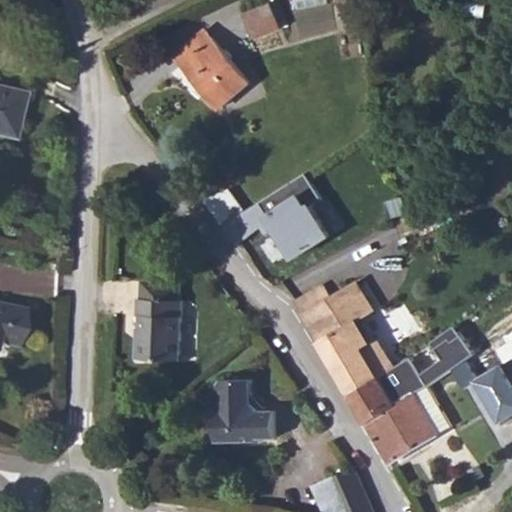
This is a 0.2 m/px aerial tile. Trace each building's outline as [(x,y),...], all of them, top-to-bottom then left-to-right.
[(283,28),(273,1),(242,13),(253,39),(283,28)] [(207,29),(177,54),(220,106),(250,80),(207,29)] [(0,137),(14,141),(22,93),(0,88),(0,137)] [(244,209),(229,189),(205,199),(224,223),(244,209)] [(333,238),(301,195),(266,218),(259,204),(250,209),(227,227),(241,245),(263,228),(269,237),(276,231),(297,264),(333,238)] [(362,338),(358,332),(362,329),(358,322),(379,309),(361,278),(333,294),(359,339),(362,338)] [(182,283),(143,280),(142,297),(181,299),(182,283)] [(398,366),(387,347),(377,329),(362,338),(359,339),(333,294),(326,282),(295,300),(350,396),(398,366)] [(137,314),(140,314),(139,358),(181,360),(181,353),(183,299),(181,299),(142,297),(138,298),(137,314)] [(0,340),(18,343),(25,304),(0,299),(0,340)] [(446,359),(424,372),(431,384),(475,356),(457,327),(435,342),(446,359)] [(418,392),(429,385),(431,384),(424,372),(414,356),(398,366),(350,396),(368,424),(418,392)] [(511,360),(479,380),(505,423),(511,419),(511,360)] [(225,378),(224,378),(211,389),(211,394),(217,394),(217,415),(225,408),(225,378)] [(224,440),(226,440),(259,441),(259,438),(276,439),(276,411),(272,411),(263,411),(253,402),(254,394),(254,379),(225,378),(225,408),(217,415),(217,433),(224,440)] [(454,427),(429,385),(418,392),(443,432),(454,427)] [(443,432),(418,392),(368,424),(393,463),(443,432)] [(263,411),(272,411),(254,394),(253,402),(263,411)] [(374,511),(353,467),(326,479),(339,509),(331,511),(374,511)] [(331,511),(339,509),(326,479),(312,485),(323,511),(331,511)] [(471,511),(464,500),(454,506),(457,511),(471,511)]
